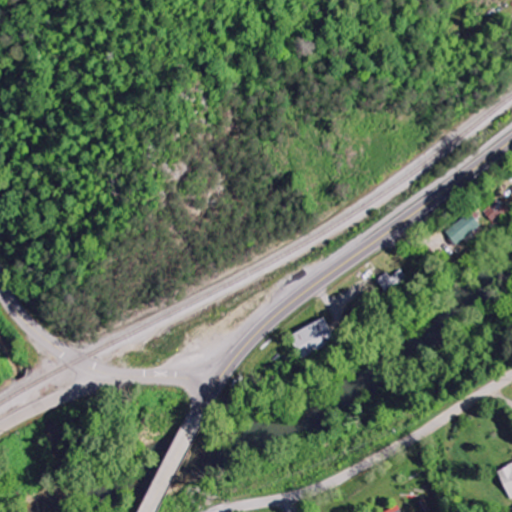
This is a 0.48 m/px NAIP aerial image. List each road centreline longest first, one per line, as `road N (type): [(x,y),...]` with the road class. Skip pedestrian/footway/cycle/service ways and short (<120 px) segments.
road 1 (secondary): [(149,511),(213,396),(259,335),(511,141)]
road 2 (residential): [(213,511),(261,500),(439,421),(511,377)]
road 3 (tertiary): [(221,385),(92,368),(35,329),(0,278)]
road 4 (tertiary): [(0,428),(122,376)]
